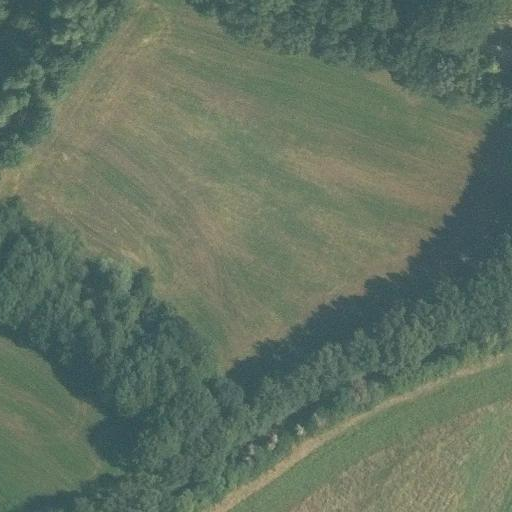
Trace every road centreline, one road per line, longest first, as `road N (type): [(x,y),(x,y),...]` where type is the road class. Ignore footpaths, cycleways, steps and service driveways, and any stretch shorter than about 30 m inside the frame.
road 1 (unclassified): [(511,317),(316,411),(155,511)]
road 2 (residential): [(511,63),(295,0)]
